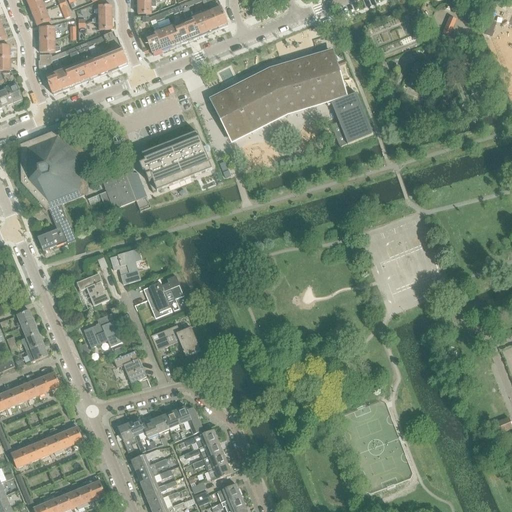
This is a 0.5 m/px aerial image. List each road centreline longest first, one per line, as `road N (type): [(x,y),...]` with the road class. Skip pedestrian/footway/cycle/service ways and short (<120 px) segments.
road 1 (residential): [(91,410),(14,231)]
road 2 (residential): [(266,511),(231,421),(188,385),(164,388)]
